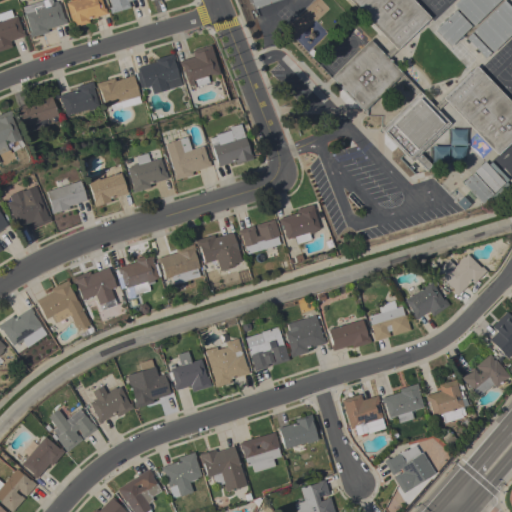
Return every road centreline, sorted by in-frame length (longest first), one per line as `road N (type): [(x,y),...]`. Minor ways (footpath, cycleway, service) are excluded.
road 1 (residential): [(511,272),(442,343),(117,451),(55,511)]
road 2 (residential): [(277,176),(258,190),(43,261),(0,286)]
road 3 (residential): [(222,11),(0,82)]
road 4 (residential): [(217,0),(280,158),(277,176)]
